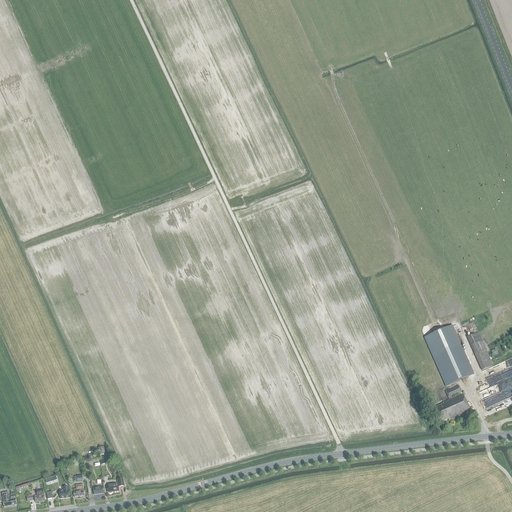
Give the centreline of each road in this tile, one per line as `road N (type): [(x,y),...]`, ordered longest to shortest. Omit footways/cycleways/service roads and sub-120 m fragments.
road 1 (tertiary): [(511,434),(290,461),(205,484)]
road 2 (tertiary): [(67,511),(205,484)]
